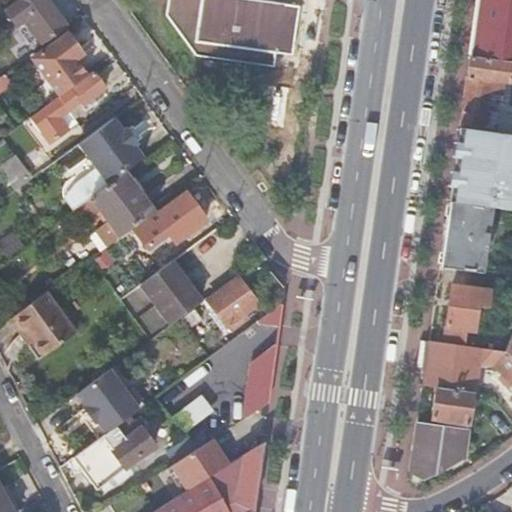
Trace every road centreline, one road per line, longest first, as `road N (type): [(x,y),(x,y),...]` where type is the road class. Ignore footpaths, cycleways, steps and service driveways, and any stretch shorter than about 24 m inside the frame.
road 1 (residential): [(350,321),(104,0)]
road 2 (primary): [(400,0),(350,321)]
road 3 (primary): [(350,321),(325,511)]
